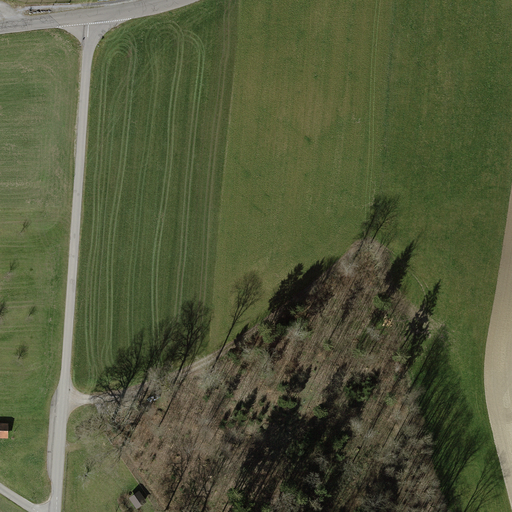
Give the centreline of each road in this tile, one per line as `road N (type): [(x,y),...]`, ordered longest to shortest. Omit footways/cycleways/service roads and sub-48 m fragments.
road 1 (track): [(56,511),(89,15)]
road 2 (track): [(64,399),(95,397),(230,344)]
road 3 (tertiary): [(173,0),(0,27)]
